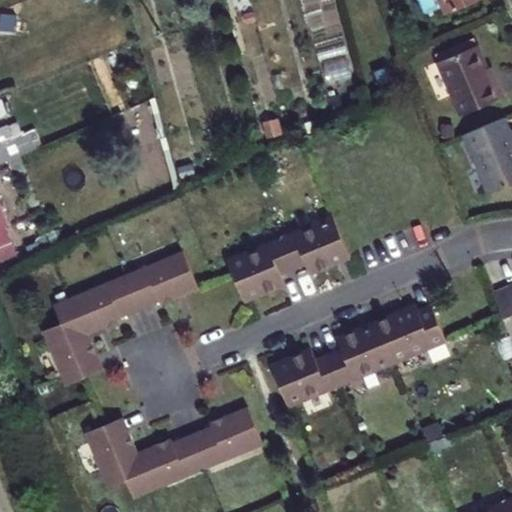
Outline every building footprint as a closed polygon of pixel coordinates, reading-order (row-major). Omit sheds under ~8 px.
[(433,0),(443,21),(483,4),(481,0),(433,0)] [(433,69),(473,52),(470,45),(429,62),(433,69)] [(488,89),(473,52),(433,69),(455,122),(500,103),(493,87),(488,89)] [(502,126),(463,142),(487,200),(511,190),(511,158),(511,156),(511,136),(507,138),(502,126)] [(0,175),(17,169),(1,133),(0,133),(0,175)] [(336,222),(230,265),(245,301),(259,296),(261,299),(286,289),(281,277),(307,267),(311,279),(337,269),(335,265),(351,259),(336,222)] [(54,339),(76,392),(106,379),(101,366),(104,364),(97,347),(94,349),(90,340),(111,332),(112,335),(126,330),(125,326),(163,311),(165,314),(182,307),(180,303),(202,295),(189,264),(168,273),(167,269),(97,298),(98,301),(64,316),(70,332),(54,339)] [(511,287),(486,297),(503,342),(511,338),(511,287)] [(274,374),(290,410),(448,346),(435,312),(421,317),(419,312),(394,322),(395,325),(365,337),(364,334),(339,344),(344,355),(318,365),(313,354),(289,364),(290,368),(274,374)] [(131,441),(126,428),(96,440),(117,493),(133,486),(140,503),(175,489),(176,493),(246,464),(244,461),(266,452),(254,422),(232,430),(231,427),(213,433),(215,437),(177,453),(175,449),(161,455),(162,459),(142,467),(138,458),(142,457),(135,440),(131,441)]
